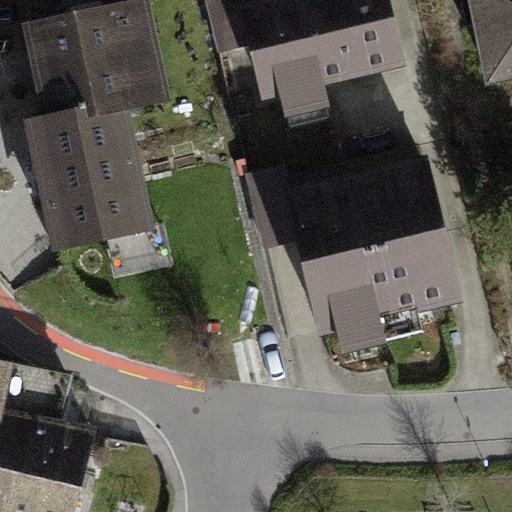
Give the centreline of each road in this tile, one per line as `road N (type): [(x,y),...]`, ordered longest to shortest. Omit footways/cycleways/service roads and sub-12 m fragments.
road 1 (residential): [(511,414),(417,422),(236,416)]
road 2 (residential): [(0,317),(34,348),(236,416)]
